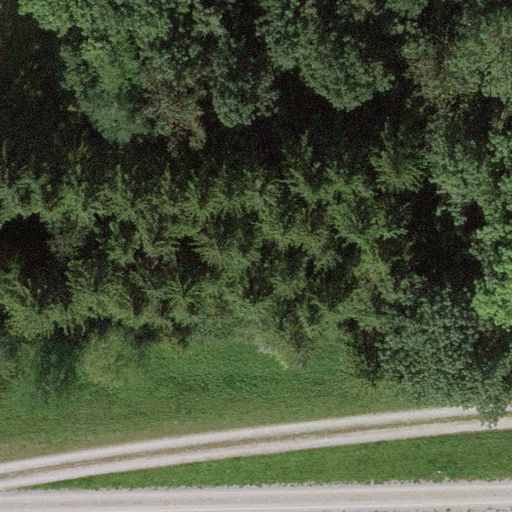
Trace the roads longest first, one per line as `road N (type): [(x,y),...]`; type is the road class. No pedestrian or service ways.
road 1 (track): [(0,127),(124,119),(511,37)]
road 2 (track): [(0,485),(113,461),(511,423)]
road 3 (track): [(0,503),(511,495)]
